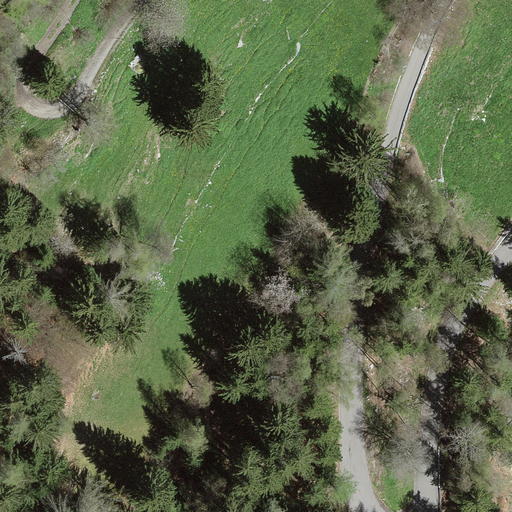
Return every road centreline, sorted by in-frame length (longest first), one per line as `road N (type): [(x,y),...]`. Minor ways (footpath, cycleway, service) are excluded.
road 1 (unclassified): [(366,511),(352,453),(350,311),(390,130),(447,0)]
road 2 (unclassified): [(511,245),(466,305),(442,365),(426,511)]
road 3 (track): [(143,0),(73,98),(51,109),(34,106),(27,70),(74,0)]
